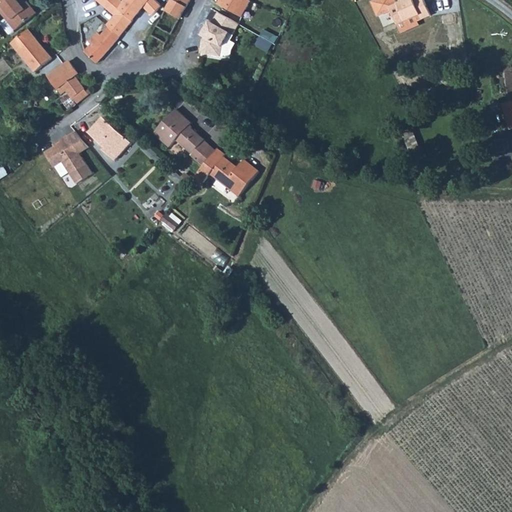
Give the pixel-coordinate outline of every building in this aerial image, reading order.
[(0,0),(0,10),(2,13),(19,0),(0,0)] [(22,0),(19,0),(2,13),(3,14),(22,0)] [(16,31),(37,14),(31,6),(29,8),(26,4),(22,0),(3,14),(16,31)] [(109,27),(121,38),(135,23),(120,8),(110,0),(96,0),(115,16),(107,25),(109,27)] [(121,0),(110,0),(120,8),(135,23),(148,10),(154,16),(161,6),(156,1),(154,0),(126,0),(124,3),(121,0)] [(187,7),(190,0),(171,0),(172,0),(166,10),(181,18),(187,7)] [(242,16),(250,0),(219,0),(218,3),(242,16)] [(390,11),(379,0),(375,0),(370,3),(377,17),(390,11)] [(396,4),(394,1),(393,0),(379,0),(390,11),(391,13),(400,22),(418,14),(420,19),(429,15),(422,0),(401,0),(399,1),(399,3),(396,4)] [(187,7),(181,18),(180,19),(184,22),(191,9),(187,7)] [(166,45),(180,19),(181,18),(166,10),(165,10),(151,37),(152,38),(166,45)] [(239,23),(218,12),(213,22),(210,20),(205,30),(208,31),(205,36),(203,40),(201,52),(221,55),(223,46),(230,32),(233,34),(239,23)] [(392,15),(396,25),(400,22),(391,13),(392,15)] [(417,20),(420,19),(418,14),(400,22),(407,29),(418,24),(417,20)] [(407,29),(400,22),(396,25),(399,33),(407,29)] [(85,52),(97,63),(121,38),(109,27),(102,35),(98,32),(90,42),(92,44),(85,52)] [(13,46),(31,32),(29,30),(12,44),(13,46)] [(266,30),(259,47),(274,53),(282,36),(266,30)] [(34,73),(52,59),(31,32),(13,46),(34,73)] [(159,58),(166,45),(152,38),(145,50),(159,58)] [(48,77),(57,90),(74,77),(78,74),(69,62),(48,77)] [(74,77),(57,90),(66,102),(71,98),(77,105),(88,96),(74,77)] [(207,165),(219,150),(208,141),(210,139),(193,125),(196,121),(179,108),(159,134),(175,147),(181,140),(197,152),(194,155),(207,165)] [(109,145),(106,148),(119,159),(134,142),(106,117),(93,133),(106,144),(107,143),(109,145)] [(81,132),(49,149),(71,189),(97,175),(85,153),(91,149),(81,132)] [(227,156),(220,150),(219,150),(207,165),(197,177),(205,183),(212,174),(240,197),(260,173),(245,160),(237,170),(233,167),(234,165),(225,158),(227,156)] [(0,160),(0,180),(10,175),(1,159),(0,160)] [(197,177),(193,182),(201,187),(205,183),(197,177)]
